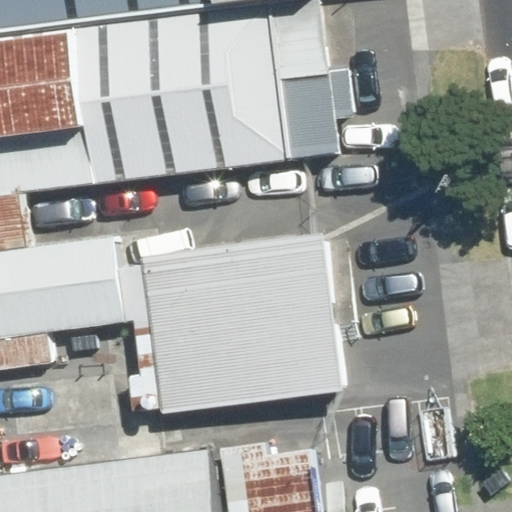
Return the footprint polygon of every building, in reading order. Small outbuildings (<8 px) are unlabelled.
[(0,0),(0,41),(328,2),(327,0),(0,0)] [(328,2),(0,41),(0,252),(45,247),(39,193),(346,157),(328,2)] [(337,235),(157,256),(175,412),(355,390),(337,235)] [(0,252),(0,338),(144,322),(134,236),(45,247),(0,252)] [(223,450),(230,511),(330,511),(321,437),(223,450)] [(0,511),(227,511),(221,451),(0,477),(0,511)]
